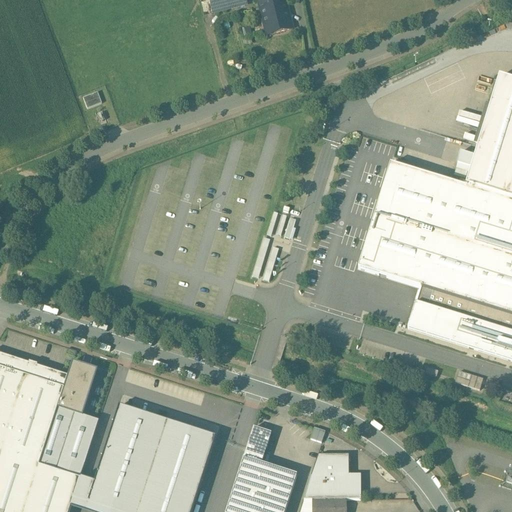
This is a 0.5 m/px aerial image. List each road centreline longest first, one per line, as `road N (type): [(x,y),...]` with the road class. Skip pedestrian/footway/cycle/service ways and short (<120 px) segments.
road 1 (residential): [(0,249),(36,194),(72,165),(367,56),(474,0)]
road 2 (residential): [(444,511),(419,474),(361,427),(0,306)]
